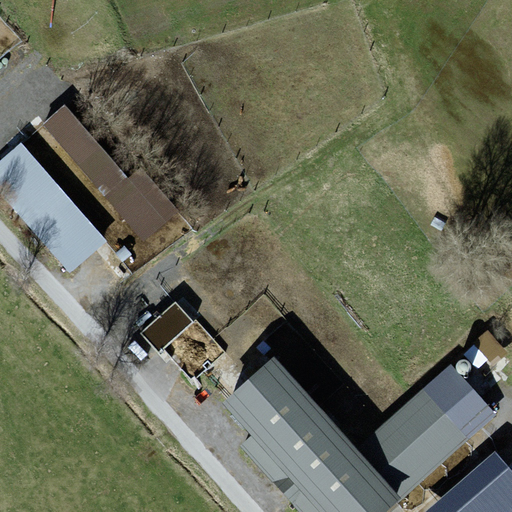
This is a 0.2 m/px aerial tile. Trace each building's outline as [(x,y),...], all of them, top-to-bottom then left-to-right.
[(65,107),(42,128),(144,245),(180,215),(140,171),(128,181),(65,107)] [(21,144),(0,161),(0,192),(71,277),(109,246),(21,144)] [(142,331),(160,351),(194,320),(177,300),(142,331)] [(201,319),(168,344),(190,374),(223,349),(201,319)] [(485,372),(510,351),(490,328),(465,350),(485,372)] [(271,363),(224,405),(320,511),(378,511),(488,415),(450,373),(355,457),(271,363)] [(511,511),(511,474),(495,456),(428,511),(511,511)]
